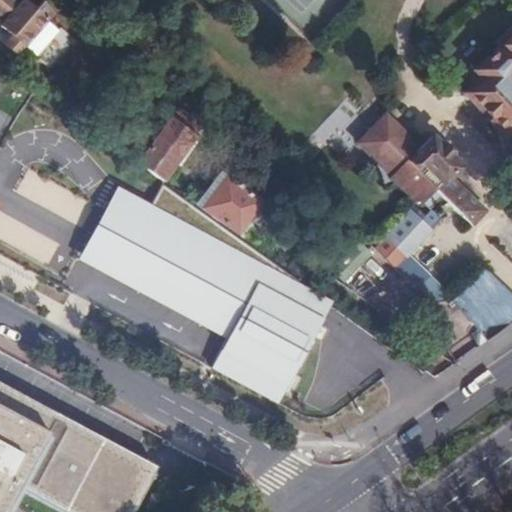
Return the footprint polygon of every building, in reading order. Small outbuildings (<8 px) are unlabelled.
[(32,13),(16,0),(0,0),(0,26),(0,36),(7,42),(0,49),(0,51),(11,61),(18,52),(37,69),(62,40),(55,33),(41,22),(48,14),(38,6),(32,13)] [(511,34),(482,64),(491,74),(467,97),(506,136),(511,130),(511,34)] [(144,172),(160,183),(197,130),(174,113),(136,166),(144,172)] [(417,151),(383,117),(369,131),(355,145),(388,179),(387,179),(415,207),(418,204),(427,212),(439,199),(467,227),(481,213),(446,179),(457,169),(428,140),(417,151)] [(199,211),(234,237),(257,205),(221,180),(199,211)] [(234,237),(160,183),(135,219),(248,289),(195,367),(262,402),(320,321),(290,307),(304,288),(234,237)] [(370,249),(394,272),(432,232),(408,209),(370,249)] [(485,343),(511,323),(511,300),(482,271),(472,281),(459,303),(455,308),(485,343)] [(436,277),(421,283),(429,304),(444,299),(436,277)] [(450,303),(455,308),(459,303),(472,281),(450,303)] [(0,511),(4,511),(19,486),(66,511),(129,511),(154,467),(0,383),(0,511)]
